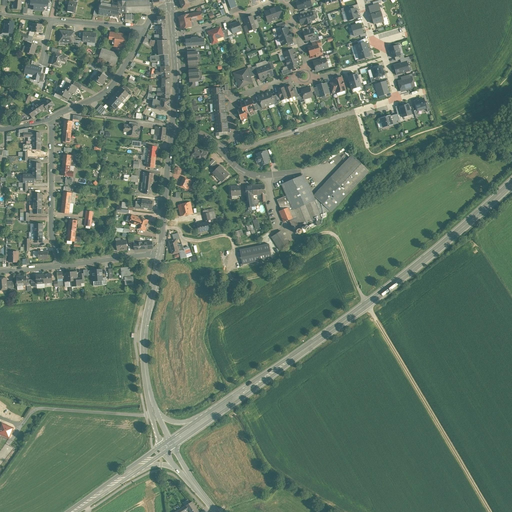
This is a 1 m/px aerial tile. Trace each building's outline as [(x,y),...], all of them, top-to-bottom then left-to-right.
[(8,0),(17,1),(16,9),(21,10),(21,2),(25,2),(25,0),(8,0)] [(39,0),(31,0),(31,5),(34,6),(34,10),(39,10),(39,0)] [(48,0),(39,0),(39,10),(44,10),(44,6),(48,7),(48,0)] [(150,12),(150,9),(153,9),(153,3),(155,3),(154,0),(145,0),(146,0),(126,1),(126,13),(127,13),(130,13),(131,13),(134,13),(135,13),(138,12),(138,13),(139,13),(139,12),(142,12),(146,12),(150,12)] [(178,0),(179,4),(180,3),(182,9),(190,6),(189,3),(196,1),(195,0),(178,0)] [(227,0),(230,8),(237,6),(234,0),(227,0)] [(302,0),(296,2),(298,10),(312,6),(309,0),(302,0)] [(78,3),(69,1),(67,11),(68,11),(68,9),(72,10),(72,12),(76,13),(78,3)] [(118,6),(112,5),(110,16),(118,18),(119,12),(120,10),(119,10),(120,6),(124,6),(124,1),(118,2),(118,6)] [(112,5),(100,3),(98,14),(110,16),(112,5)] [(369,7),(371,15),(381,12),(378,4),(373,5),(369,7)] [(279,6),(264,12),(268,22),(283,16),(279,6)] [(351,10),(345,11),(345,12),(348,20),(358,18),(356,8),(351,10)] [(301,16),(299,16),(301,24),(304,23),(305,24),(311,22),(311,21),(314,20),(314,19),(317,18),(317,17),(316,13),(315,12),(312,13),(312,12),(310,13),(301,16)] [(371,15),(374,24),(384,21),(381,12),(371,15)] [(189,15),(179,17),(181,29),(191,26),(190,21),(193,21),(192,14),(189,15)] [(253,16),(244,19),(246,26),(248,30),(245,31),(246,33),(249,32),(249,31),(260,27),(259,25),(256,26),(254,21),(253,16)] [(14,22),(6,21),(5,30),(3,29),(3,33),(9,33),(13,34),(14,22)] [(239,22),(231,25),(230,26),(231,28),(233,34),(233,33),(242,30),(239,22)] [(42,24),(33,24),(32,31),(32,32),(35,32),(41,33),(42,24)] [(360,24),(351,26),(354,36),(363,34),(360,24)] [(220,28),(208,32),(212,44),(218,42),(216,39),(223,36),(220,28)] [(282,30),(277,32),(277,33),(279,39),(291,35),(290,31),(289,32),(288,28),(282,30)] [(309,30),(303,32),(306,41),(310,40),(315,38),(315,36),(314,33),(315,32),(314,30),(313,30),(313,29),(309,30)] [(74,32),(60,30),(59,42),(73,43),(74,37),(74,32)] [(158,30),(158,35),(155,35),(155,41),(158,41),(159,41),(159,39),(167,39),(166,30),(158,30)] [(121,34),(111,33),(110,39),(115,40),(115,46),(121,47),(121,48),(124,48),(124,47),(125,48),(125,44),(126,43),(127,37),(121,36),(121,34)] [(291,35),(279,39),(282,45),(287,44),(293,42),(291,38),(292,38),(291,35)] [(185,40),(186,46),(205,45),(204,38),(198,39),(198,37),(191,38),(191,39),(185,40)] [(159,41),(158,41),(159,55),(160,55),(168,55),(167,40),(159,41)] [(37,46),(28,42),(24,52),(34,55),(37,46)] [(355,46),(357,53),(368,50),(366,42),(358,45),(355,45),(355,46)] [(313,45),(308,47),(310,56),(316,54),(320,53),(318,46),(317,44),(313,45)] [(397,46),(389,48),(390,51),(389,51),(390,55),(391,55),(392,58),(394,57),(400,55),(397,46)] [(118,54),(102,49),(100,56),(111,60),(109,64),(115,66),(118,54)] [(291,50),(283,53),(285,60),(297,56),(294,49),(291,50)] [(370,56),(368,50),(357,53),(359,59),(365,58),(370,56)] [(62,55),(55,53),(52,64),(59,66),(61,60),(66,62),(67,57),(62,55)] [(168,55),(160,56),(160,55),(159,55),(150,56),(151,62),(160,61),(161,67),(169,66),(168,55)] [(297,56),(285,60),(287,66),(288,68),(289,70),(291,69),(296,67),(295,66),(297,65),(296,64),(299,63),(297,56)] [(321,59),(313,62),(316,71),(328,68),(326,60),(326,58),(321,59)] [(98,66),(90,61),(87,66),(90,67),(95,71),(96,70),(98,66)] [(401,63),(393,65),(396,75),(410,71),(407,62),(407,61),(401,63)] [(268,65),(263,66),(267,78),(273,75),(271,70),(269,64),(268,65)] [(42,68),(26,65),(26,67),(22,66),(21,70),(25,71),(24,73),(34,75),(33,79),(39,81),(40,75),(41,74),(42,68)] [(87,66),(80,76),(83,78),(90,69),(89,69),(90,67),(87,66)] [(169,66),(161,67),(161,71),(156,71),(156,75),(157,75),(159,75),(161,75),(161,73),(169,72),(170,72),(169,66)] [(257,68),(256,69),(258,75),(260,80),(267,78),(263,66),(257,68)] [(381,66),(371,69),(374,77),(378,76),(384,75),(381,66)] [(247,69),(234,74),(239,88),(252,83),(247,69)] [(102,73),(99,71),(99,72),(96,76),(95,75),(93,79),(102,85),(104,81),(103,80),(106,76),(107,77),(107,76),(102,73)] [(357,74),(348,77),(352,89),(361,87),(360,84),(358,75),(357,74)] [(402,80),(398,81),(401,91),(404,89),(405,90),(413,88),(412,83),(413,83),(412,77),(410,78),(402,80)] [(342,78),(333,80),(336,91),(336,93),(345,90),(342,78)] [(170,79),(161,79),(161,89),(158,88),(157,88),(157,91),(161,92),(161,93),(170,93),(170,79)] [(386,81),(375,85),(378,96),(389,93),(386,81)] [(73,85),(67,82),(63,89),(71,93),(74,94),(77,88),(77,87),(73,85)] [(322,83),(316,85),(317,87),(319,95),(320,98),(326,96),(325,94),(329,93),(326,83),(323,85),(322,83)] [(285,88),(284,88),(288,99),(295,96),(292,89),(291,86),(285,88)] [(63,89),(61,87),(57,94),(62,96),(68,99),(71,93),(63,89)] [(284,87),(277,90),(278,93),(281,100),(288,98),(288,99),(284,88),(285,88),(284,87)] [(310,87),(301,90),(302,93),(304,100),(313,97),(310,87)] [(121,88),(118,91),(115,95),(122,102),(129,94),(127,92),(122,88),(121,88)] [(270,92),(264,94),(268,105),(274,103),(272,96),(270,92)] [(223,94),(213,95),(214,104),(224,103),(225,103),(224,94),(223,94)] [(264,94),(258,96),(260,101),(262,108),(262,107),(268,105),(264,94)] [(122,102),(115,95),(112,99),(111,98),(108,102),(112,106),(114,105),(117,108),(117,107),(119,110),(124,104),(122,102)] [(170,100),(161,99),(156,97),(156,100),(153,100),(153,105),(155,106),(155,109),(168,111),(170,100)] [(423,98),(414,101),(416,110),(417,111),(426,108),(425,103),(423,98)] [(54,105),(51,100),(48,99),(44,102),(46,105),(47,104),(50,108),(54,105)] [(251,99),(244,101),(248,112),(255,110),(253,105),(251,99)] [(43,103),(41,101),(34,106),(39,113),(46,108),(43,103)] [(244,101),(240,103),(242,109),(238,111),(241,120),(247,118),(245,113),(248,112),(244,101)] [(224,103),(214,104),(213,104),(214,114),(215,114),(225,113),(224,103)] [(408,104),(399,107),(399,108),(401,114),(402,118),(412,115),(408,104)] [(101,105),(96,110),(101,115),(102,115),(106,109),(101,105)] [(34,106),(27,111),(32,118),(39,113),(34,106)] [(225,113),(215,114),(215,123),(216,123),(226,122),(226,113),(225,113)] [(390,115),(380,118),(383,128),(393,125),(390,116),(390,115)] [(72,121),(64,120),(63,131),(71,132),(72,121)] [(226,122),(216,123),(217,133),(228,132),(227,122),(226,122)] [(129,125),(124,124),(123,132),(128,132),(127,135),(137,136),(137,135),(139,136),(140,129),(138,129),(138,126),(129,125)] [(166,128),(155,127),(154,135),(158,135),(157,140),(165,141),(166,128)] [(248,129),(240,132),(243,139),(249,137),(248,134),(250,133),(248,129)] [(71,132),(63,131),(62,141),(70,142),(71,132)] [(28,133),(28,137),(33,137),(33,141),(41,141),(41,133),(28,133)] [(33,145),(23,145),(23,150),(33,150),(41,150),(41,141),(33,141),(33,145)] [(157,147),(149,146),(148,156),(156,157),(157,147)] [(207,153),(195,148),(191,156),(203,162),(204,159),(207,153)] [(267,159),(265,151),(257,154),(258,158),(257,158),(256,160),(256,162),(258,162),(259,162),(261,166),(269,163),(267,159)] [(71,155),(63,154),(62,165),(70,166),(75,166),(76,162),(71,162),(71,155)] [(314,195),(316,197),(333,179),(353,158),(351,155),(314,195)] [(148,156),(141,156),(141,159),(147,160),(146,167),(154,168),(156,157),(148,156)] [(353,158),(333,179),(347,193),(368,171),(353,158)] [(214,171),(220,165),(216,161),(210,167),(214,171)] [(37,163),(33,163),(33,172),(41,172),(41,163),(37,163)] [(70,166),(62,165),(61,175),(73,177),(74,172),(70,171),(70,166)] [(214,171),(213,173),(222,182),(229,175),(220,165),(214,171)] [(32,175),(29,175),(28,176),(23,176),(23,181),(29,181),(29,183),(34,183),(34,180),(41,180),(41,172),(33,172),(32,175)] [(154,174),(146,173),(145,183),(153,184),(154,174)] [(304,176),(298,178),(300,184),(306,182),(304,176)] [(192,181),(183,177),(179,186),(188,189),(190,186),(192,181)] [(298,178),(283,185),(286,191),(295,187),(300,184),(298,178)] [(347,193),(333,179),(316,197),(330,210),(331,211),(347,193)] [(314,200),(306,182),(300,184),(295,187),(297,193),(288,197),(289,199),(285,200),(288,207),(282,210),(279,211),(284,222),(289,220),(292,227),(300,224),(301,227),(308,225),(313,223),(315,222),(320,220),(322,219),(320,214),(314,200)] [(153,184),(145,183),(143,194),(151,195),(153,184)] [(253,185),(245,186),(247,196),(247,198),(248,199),(249,201),(250,201),(250,207),(251,207),(255,206),(255,203),(254,203),(253,198),(253,197),(253,195),(253,185)] [(264,185),(253,185),(253,195),(260,195),(261,202),(265,202),(265,195),(265,194),(264,185)] [(240,186),(231,187),(231,196),(237,195),(237,196),(241,196),(240,186)] [(295,187),(286,191),(288,196),(288,197),(297,193),(295,187)] [(71,193),(63,192),(62,202),(70,203),(71,193)] [(42,193),(34,193),(33,202),(42,202),(42,193)] [(288,196),(278,200),(282,210),(288,207),(285,200),(289,199),(288,197),(288,196)] [(330,210),(316,197),(314,200),(320,214),(325,213),(330,210)] [(153,201),(142,199),(142,202),(141,207),(141,208),(152,209),(153,201)] [(42,202),(33,202),(33,205),(29,205),(29,210),(30,210),(30,214),(42,214),(42,202)] [(70,203),(62,202),(61,213),(69,214),(70,203)] [(190,202),(178,205),(180,217),(193,214),(190,202)] [(212,209),(203,211),(203,214),(209,213),(209,216),(210,219),(214,218),(212,209)] [(148,220),(140,218),(132,216),(132,217),(130,223),(132,223),(131,226),(136,228),(136,229),(145,231),(148,220)] [(77,221),(69,220),(68,230),(76,231),(77,221)] [(205,222),(197,225),(199,232),(209,230),(207,222),(205,222)] [(43,224),(34,224),(34,232),(43,232),(43,224)] [(76,231),(68,230),(67,241),(81,242),(81,237),(75,236),(76,231)] [(238,231),(234,232),(238,245),(242,244),(240,237),(238,231)] [(281,231),(271,237),(274,240),(283,234),(281,231)] [(43,232),(34,232),(34,239),(34,241),(43,241),(43,232)] [(283,234),(274,240),(280,250),(289,244),(283,234)] [(229,235),(209,240),(212,251),(231,246),(229,235)] [(120,241),(120,242),(116,243),(117,250),(127,249),(126,240),(120,241)] [(176,240),(169,242),(172,254),(179,252),(177,244),(176,240)] [(209,240),(190,245),(193,255),(212,251),(209,240)] [(140,243),(138,243),(133,243),(134,250),(152,249),(152,242),(140,243)] [(239,249),(242,264),(271,259),(269,243),(239,249)] [(48,251),(38,251),(38,259),(48,259),(48,251)] [(11,252),(9,252),(9,256),(9,262),(18,262),(18,252),(11,252)] [(130,267),(121,268),(122,280),(124,280),(124,281),(125,281),(125,285),(134,284),(133,276),(131,277),(130,267)] [(101,269),(92,270),(93,281),(94,286),(103,285),(102,278),(101,269)] [(52,274),(44,275),(44,283),(52,282),(52,274)] [(44,275),(36,275),(36,284),(44,283),(44,275)] [(26,276),(16,277),(17,286),(27,285),(27,280),(26,276)] [(14,428),(2,423),(0,427),(0,434),(1,435),(9,438),(11,434),(12,434),(13,432),(12,431),(14,428)] [(198,511),(199,511),(192,501),(180,509),(181,511),(185,511),(188,511),(198,511)]
